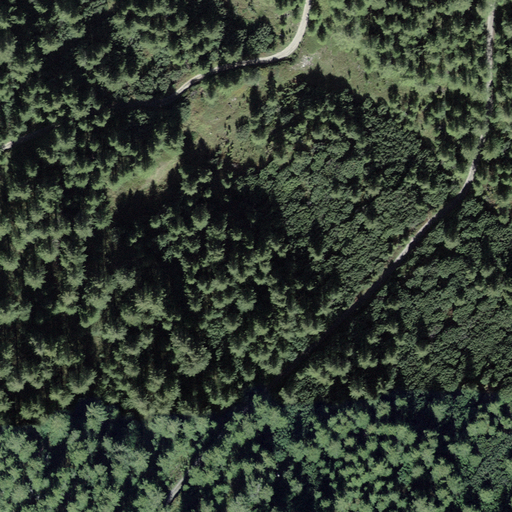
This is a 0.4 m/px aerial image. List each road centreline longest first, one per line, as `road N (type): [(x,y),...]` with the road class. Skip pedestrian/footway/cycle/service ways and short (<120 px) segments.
road 1 (track): [(159,511),(262,391),(462,195),(489,116),(493,0)]
road 2 (track): [(307,0),(295,41),(275,58),(213,69),(167,100),(85,114),(0,149)]
